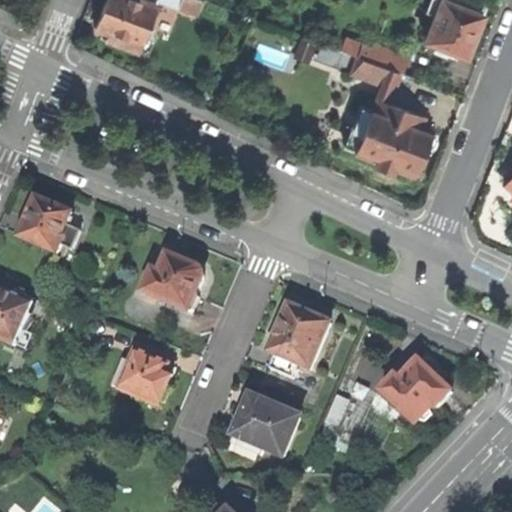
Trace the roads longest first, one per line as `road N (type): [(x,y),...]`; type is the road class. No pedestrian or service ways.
road 1 (unclassified): [(12,135),(270,246)]
road 2 (unclassified): [(296,187),(42,68)]
road 3 (residential): [(270,246),(190,447)]
road 4 (residential): [(430,250),(501,67)]
road 5 (unclassified): [(270,246),(409,303)]
road 6 (unclassified): [(430,250),(296,187)]
